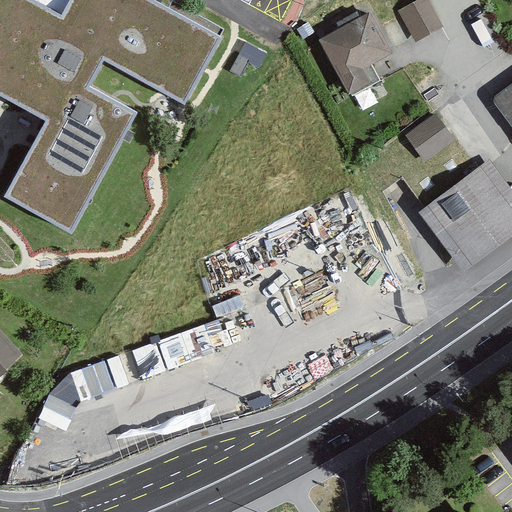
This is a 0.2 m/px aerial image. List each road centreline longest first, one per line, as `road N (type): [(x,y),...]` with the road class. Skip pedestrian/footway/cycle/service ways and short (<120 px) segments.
road 1 (primary): [(154,511),(349,412)]
road 2 (primary): [(349,412),(511,303)]
